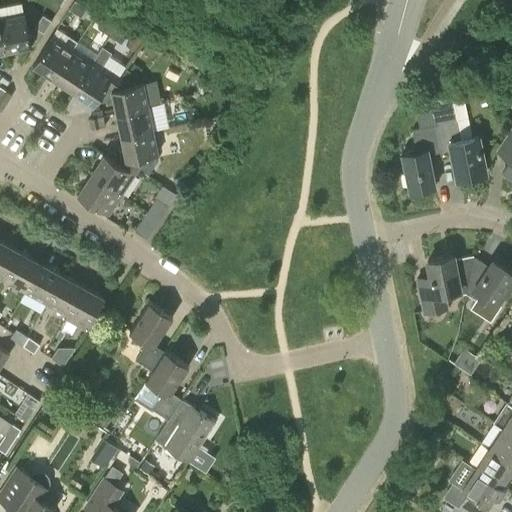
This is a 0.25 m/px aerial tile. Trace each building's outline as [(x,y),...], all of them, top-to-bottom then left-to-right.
[(86,8),(74,0),(73,0),(68,8),(80,16),(86,8)] [(24,13),(0,18),(7,49),(31,44),(24,13)] [(42,14),(34,26),(43,32),(51,20),(42,14)] [(97,27),(109,35),(115,26),(103,18),(97,27)] [(127,34),(115,26),(109,35),(121,43),(127,34)] [(142,38),(134,33),(126,45),(134,50),(142,38)] [(33,64),(53,77),(71,50),(50,37),(33,64)] [(111,88),(131,84),(103,66),(112,52),(102,46),(94,59),(73,90),(94,104),(106,85),(111,88)] [(71,50),(53,77),(73,90),(94,59),(93,59),(90,63),(71,50)] [(156,79),(131,84),(111,88),(116,112),(148,106),(147,105),(160,103),(156,79)] [(0,85),(0,98),(6,102),(12,94),(0,85)] [(434,124),(440,152),(451,149),(457,178),(485,173),(477,136),(461,139),(457,119),(455,120),(451,100),(430,105),(434,124)] [(440,152),(434,124),(430,104),(414,108),(418,127),(412,129),(416,150),(401,153),(409,191),(435,185),(429,154),(440,152)] [(148,106),(116,112),(121,136),(152,129),(148,106)] [(105,125),(103,115),(88,118),(90,128),(105,125)] [(511,126),(497,150),(511,159),(502,172),(511,178),(511,126)] [(152,129),(121,136),(126,160),(146,156),(157,153),(152,129)] [(90,173),(121,193),(135,173),(123,165),(104,153),(90,173)] [(151,167),(142,162),(146,156),(126,160),(123,165),(135,173),(139,167),(148,172),(151,167)] [(108,214),(121,193),(90,173),(77,194),(108,214)] [(168,205),(156,197),(134,230),(146,238),(168,205)] [(0,275),(4,278),(20,250),(0,239),(0,275)] [(25,290),(40,262),(20,250),(4,278),(25,290)] [(460,293),(466,292),(473,254),(454,258),(453,255),(427,260),(430,276),(416,279),(423,312),(447,307),(444,292),(459,289),(460,293)] [(489,265),(473,254),(466,292),(477,300),(481,293),(496,303),(511,277),(511,272),(493,259),(489,265)] [(40,262),(25,290),(46,301),(62,273),(40,262)] [(65,317),(83,285),(62,273),(46,301),(67,313),(65,317)] [(104,297),(83,285),(65,317),(87,329),(104,297)] [(146,342),(135,359),(152,370),(165,350),(155,343),(172,316),(149,301),(129,331),(146,342)] [(10,337),(21,345),(27,336),(15,328),(10,337)] [(39,344),(27,336),(21,345),(33,353),(39,344)] [(488,345),(482,356),(493,363),(496,357),(494,349),(488,345)] [(0,346),(0,360),(3,362),(9,352),(0,346)] [(68,356),(56,349),(51,357),(62,365),(68,356)] [(171,391),(188,365),(165,350),(152,370),(145,379),(162,390),(151,407),(168,418),(181,398),(171,391)] [(39,400),(27,392),(14,412),(25,420),(39,400)] [(50,394),(41,407),(52,414),(61,402),(50,394)] [(215,420),(181,398),(168,418),(155,438),(188,460),(215,420)] [(511,405),(508,403),(495,423),(502,427),(511,434),(511,405)] [(105,427),(110,420),(101,415),(97,422),(105,427)] [(12,423),(4,435),(12,441),(20,429),(12,423)] [(511,434),(502,427),(489,447),(511,462),(511,434)] [(0,449),(4,453),(12,441),(4,435),(0,440),(0,449)] [(92,461),(105,467),(115,445),(102,439),(92,461)] [(453,454),(441,446),(435,454),(447,462),(453,454)] [(511,468),(511,462),(489,447),(475,467),(505,487),(511,477),(511,469),(511,468)] [(145,460),(140,468),(148,473),(154,465),(145,460)] [(123,473),(111,465),(89,500),(100,507),(96,511),(121,511),(111,505),(122,489),(115,485),(123,473)] [(32,473),(30,475),(16,466),(0,490),(0,500),(17,511),(51,511),(54,507),(43,500),(51,489),(48,487),(49,484),(50,481),(49,478),(48,476),(46,473),(43,472),(40,471),(37,471),(34,471),(32,473)] [(496,502),(505,487),(475,467),(462,488),(467,492),(459,503),(472,511),(483,511),(492,499),(496,502)]
